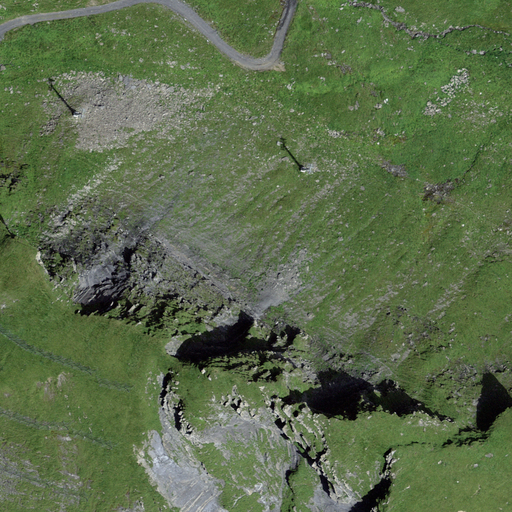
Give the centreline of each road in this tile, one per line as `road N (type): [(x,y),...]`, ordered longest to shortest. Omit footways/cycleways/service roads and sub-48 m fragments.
road 1 (track): [(293,0),(277,54),(253,62),(163,0)]
road 2 (track): [(150,0),(87,19),(14,22),(0,35)]
